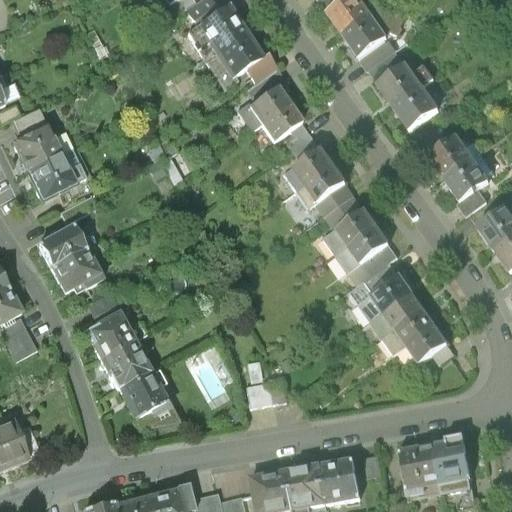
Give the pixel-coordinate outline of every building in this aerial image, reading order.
[(228,5),(224,0),(197,0),(209,18),(228,5)] [(319,0),(327,11),(343,0),(319,0)] [(343,0),(327,11),(343,34),(373,14),(363,0),(343,0)] [(196,27),(220,62),(252,41),(228,5),(209,18),(196,27)] [(373,14),(343,34),(359,57),(385,39),(389,37),(373,14)] [(385,39),(359,57),(377,84),(403,66),(385,39)] [(267,57),(264,59),(252,41),(220,62),(232,80),(244,72),(256,89),(279,74),(267,57)] [(393,107),(427,84),(411,61),(403,66),(377,84),(393,107)] [(443,108),(427,84),(393,107),(409,131),(431,116),(443,108)] [(248,108),(261,126),(289,105),(276,87),(248,108)] [(261,126),(274,144),(285,136),(302,123),(289,105),(261,126)] [(443,108),(431,116),(439,128),(455,118),(446,106),(443,108)] [(303,163),(319,151),(302,123),(285,136),(303,163)] [(49,128),(19,142),(34,173),(63,159),(49,128)] [(430,155),(446,178),(476,156),(460,134),(430,155)] [(292,170),(304,187),(331,168),(319,151),(303,163),(292,170)] [(446,178),(462,200),(478,189),(492,179),(476,156),(446,178)] [(63,159),(34,173),(48,204),(78,190),(63,159)] [(304,187),(316,204),(322,200),(343,186),(331,168),(304,187)] [(366,215),(343,186),(322,200),(344,230),(366,215)] [(456,204),(467,218),(488,203),(478,189),(462,200),(456,204)] [(481,227),(498,251),(511,240),(511,208),(510,206),(481,227)] [(344,230),(338,234),(349,249),(376,230),(366,215),(344,230)] [(79,227),(40,247),(53,271),(92,251),(79,227)] [(376,230),(349,249),(360,265),(387,246),(376,230)] [(511,240),(498,251),(511,270),(511,240)] [(92,251),(53,271),(65,295),(105,275),(92,251)] [(0,295),(12,289),(0,266),(0,295)] [(402,276),(372,297),(385,315),(415,294),(402,276)] [(0,326),(25,313),(12,289),(0,295),(0,326)] [(415,294),(385,315),(396,331),(426,310),(415,294)] [(396,331),(408,348),(438,327),(426,310),(396,331)] [(119,318),(88,335),(104,364),(135,348),(119,318)] [(438,327),(408,348),(420,365),(450,344),(438,327)] [(31,330),(7,340),(16,362),(40,352),(31,330)] [(135,348),(104,364),(120,393),(150,377),(135,348)] [(253,384),(267,382),(263,361),(249,363),(253,384)] [(150,377),(120,393),(134,419),(164,402),(150,377)] [(285,384),(250,387),(251,407),(287,404),(285,384)] [(320,385),(297,400),(305,411),(327,396),(320,385)] [(20,426),(0,433),(0,473),(33,462),(30,453),(21,431),(20,426)] [(29,428),(21,431),(30,453),(38,450),(29,428)] [(462,434),(430,439),(438,490),(470,485),(462,434)] [(430,439),(398,444),(406,494),(438,490),(430,439)] [(357,459),(321,464),(328,506),(364,501),(357,459)] [(321,464),(285,470),(292,511),(328,506),(321,464)] [(285,470),(249,475),(253,498),(254,511),(290,511),(292,511),(285,470)] [(183,493),(150,499),(152,511),(186,511),(185,504),(183,493)] [(223,511),(221,503),(220,496),(185,504),(186,511),(223,511)] [(245,511),(243,498),(221,503),(223,511),(245,511)] [(152,511),(150,499),(117,505),(118,511),(152,511)]
